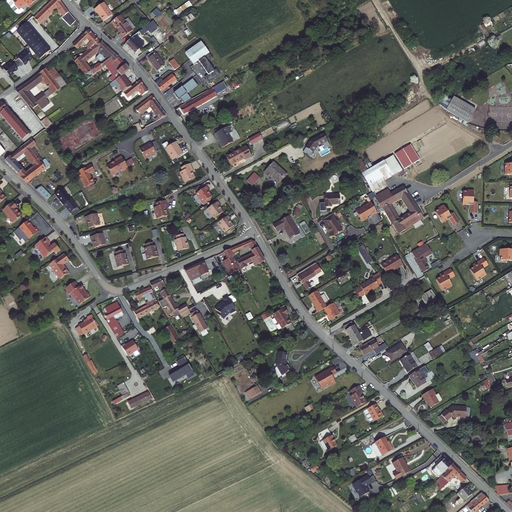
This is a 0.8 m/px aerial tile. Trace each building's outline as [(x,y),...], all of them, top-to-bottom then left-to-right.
[(7,0),(7,2),(12,6),(11,7),(17,14),(20,15),(29,7),(26,4),(23,6),(22,6),(18,10),(14,5),(15,5),(11,0),(7,0)] [(11,0),(15,5),(14,5),(18,10),(22,6),(23,6),(26,4),(29,7),(37,0),(11,0)] [(65,7),(59,0),(54,0),(35,18),(41,25),(43,23),(42,21),(57,7),(64,16),(69,12),(65,7)] [(175,10),(178,15),(192,7),(189,2),(175,10)] [(102,22),(111,15),(103,3),(93,9),(96,13),(97,14),(102,22)] [(133,29),(127,19),(123,22),(127,27),(128,27),(130,31),(133,29)] [(123,22),(123,20),(114,26),(117,31),(119,34),(117,35),(120,40),(131,32),(130,31),(128,27),(127,27),(123,22)] [(36,31),(28,22),(18,31),(41,58),(52,49),(36,31)] [(153,30),(150,25),(139,32),(141,33),(141,34),(143,37),(153,30)] [(88,32),(74,44),(79,48),(85,42),(88,46),(86,47),(88,50),(97,43),(94,38),(91,33),(88,32)] [(141,33),(139,32),(131,38),(125,44),(131,50),(136,54),(144,45),(137,38),(136,38),(141,34),(141,33)] [(209,55),(200,42),(184,53),(192,66),(209,55)] [(110,51),(100,43),(99,45),(97,43),(88,50),(73,62),(82,75),(88,71),(83,64),(96,53),(98,55),(95,59),(99,62),(107,57),(113,62),(119,58),(110,51)] [(153,50),(146,56),(153,65),(157,70),(164,65),(153,50)] [(20,58),(20,59),(26,65),(26,66),(29,63),(34,58),(27,51),(20,58)] [(121,60),(119,58),(113,62),(107,57),(99,62),(88,71),(91,74),(104,65),(107,70),(121,60)] [(207,83),(220,76),(216,70),(212,72),(205,58),(199,62),(206,77),(205,78),(207,83)] [(20,59),(17,62),(21,66),(23,68),(26,65),(20,59)] [(16,60),(12,63),(18,69),(21,66),(17,62),(16,60)] [(125,64),(121,60),(107,70),(111,75),(107,77),(111,83),(120,77),(122,75),(129,70),(125,64)] [(175,64),(172,60),(166,63),(170,68),(171,67),(175,64)] [(12,63),(4,70),(11,77),(17,71),(18,70),(18,69),(12,63)] [(43,69),(32,78),(37,84),(41,81),(48,91),(52,95),(59,90),(52,81),(43,69)] [(130,86),(122,75),(120,77),(111,83),(109,84),(111,87),(113,85),(116,88),(118,87),(121,91),(122,91),(129,86),(130,86)] [(159,80),(153,84),(157,89),(159,93),(175,82),(171,76),(161,83),(159,80)] [(197,76),(193,78),(197,86),(201,84),(197,76)] [(57,77),(52,81),(59,90),(64,86),(57,77)] [(196,86),(191,79),(172,95),(177,102),(179,100),(183,106),(184,105),(191,101),(185,94),(196,86)] [(29,80),(14,91),(17,95),(28,109),(30,108),(31,110),(36,106),(40,111),(48,105),(44,101),(41,96),(40,96),(32,102),(25,93),(33,86),(29,80)] [(147,92),(139,81),(131,87),(123,92),(126,97),(135,91),(135,92),(137,91),(140,96),(147,92)] [(187,104),(180,107),(182,112),(184,114),(217,96),(215,94),(219,92),(217,89),(214,91),(213,90),(205,94),(205,95),(187,105),(187,104)] [(52,95),(48,91),(41,96),(44,101),(52,95)] [(158,120),(165,115),(157,105),(149,95),(134,108),(137,113),(148,105),(157,116),(151,119),(154,123),(158,120)] [(464,124),(473,112),(452,97),(451,100),(450,99),(437,107),(442,111),(455,119),(464,124)] [(102,108),(106,116),(122,108),(119,100),(102,108)] [(28,135),(0,102),(0,116),(21,141),(28,135)] [(44,118),(38,123),(44,130),(46,128),(50,125),(44,118)] [(140,121),(135,124),(138,130),(139,131),(144,129),(140,121)] [(279,131),(288,125),(285,121),(276,127),(279,131)] [(227,127),(214,134),(217,140),(218,140),(219,141),(219,142),(218,143),(221,148),(232,142),(228,135),(231,133),(227,127)] [(0,153),(11,144),(2,133),(0,134),(0,153)] [(251,145),(262,140),(259,134),(248,140),(251,145)] [(323,135),(310,142),(303,153),(310,157),(316,148),(322,144),(325,149),(329,146),(323,135)] [(32,139),(4,161),(8,166),(11,164),(25,154),(34,166),(25,173),(24,172),(22,174),(16,168),(13,170),(20,177),(25,183),(27,182),(45,168),(41,163),(36,158),(38,156),(32,148),(37,144),(32,139)] [(144,146),(137,150),(142,160),(153,153),(148,143),(145,145),(144,146)] [(168,146),(164,149),(168,155),(167,156),(171,161),(181,154),(178,150),(177,150),(175,146),(173,143),(168,146)] [(245,147),(226,157),(228,163),(230,166),(244,159),(244,161),(251,158),(245,147)] [(401,169),(392,154),(382,160),(391,175),(397,172),(398,171),(401,169)] [(125,168),(119,157),(117,159),(112,161),(113,163),(112,163),(112,164),(110,165),(110,164),(104,167),(109,176),(111,176),(119,172),(120,172),(123,171),(123,169),(125,168)] [(358,157),(353,161),(360,173),(366,170),(358,157)] [(366,170),(360,173),(368,185),(370,189),(377,184),(391,175),(382,160),(366,170)] [(189,167),(188,164),(179,168),(180,171),(178,173),(183,183),(193,178),(190,171),(191,171),(189,167)] [(267,169),(262,174),(266,178),(267,176),(269,178),(274,182),(277,185),(284,177),(272,164),(267,169)] [(86,165),(73,173),(82,188),(91,182),(86,174),(90,171),(87,167),(86,165)] [(56,173),(49,178),(54,184),(61,179),(56,173)] [(252,173),(245,181),(250,187),(258,178),(252,173)] [(386,189),(375,196),(381,207),(382,206),(393,224),(394,224),(400,233),(421,216),(415,206),(408,210),(410,212),(397,219),(387,203),(400,196),(405,205),(412,201),(401,184),(388,193),(386,189)] [(49,196),(40,186),(34,190),(44,201),(49,196)] [(205,188),(204,186),(194,194),(201,203),(210,197),(205,191),(207,190),(205,188)] [(60,188),(52,195),(61,205),(69,199),(60,188)] [(467,211),(474,211),(475,200),(471,200),(471,188),(465,188),(465,189),(461,189),(460,202),(468,203),(467,211)] [(330,204),(339,204),(338,195),(323,196),(323,203),(324,207),(325,207),(330,207),(330,204)] [(69,213),(76,207),(69,199),(62,205),(69,213)] [(164,203),(163,201),(153,204),(154,207),(152,208),(155,219),(166,216),(163,209),(165,208),(164,203)] [(412,201),(405,205),(408,210),(415,206),(412,201)] [(15,206),(12,202),(3,209),(13,221),(21,215),(17,211),(16,211),(15,209),(16,207),(15,206)] [(218,205),(215,202),(205,209),(212,219),(221,212),(216,206),(218,205)] [(371,216),(377,212),(372,203),(368,205),(368,204),(363,207),(363,208),(357,212),(362,221),(368,218),(370,217),(371,216)] [(450,225),(457,221),(451,212),(447,214),(441,204),(436,207),(436,208),(432,211),(439,222),(446,218),(450,225)] [(85,221),(87,229),(98,226),(95,215),(82,218),(83,220),(83,222),(85,221)] [(332,216),(330,215),(321,220),(324,224),(322,226),(324,229),(326,228),(327,230),(327,229),(329,232),(328,232),(329,233),(328,237),(331,237),(335,238),(335,234),(341,231),(337,226),(338,224),(336,222),(335,222),(333,219),(332,220),(330,217),(332,216)] [(227,218),(225,216),(215,223),(222,233),(231,226),(226,220),(228,219),(227,218)] [(286,218),(270,227),(274,233),(281,229),(283,233),(284,235),(286,234),(289,240),(297,235),(286,218)] [(31,225),(27,220),(18,227),(23,234),(24,234),(27,238),(29,238),(37,231),(34,227),(32,228),(31,227),(30,226),(31,225)] [(371,229),(374,235),(381,231),(378,225),(371,229)] [(151,231),(153,239),(159,237),(157,230),(151,231)] [(173,240),(176,252),(184,249),(187,249),(185,241),(183,241),(181,234),(174,236),(175,240),(173,240)] [(90,242),(92,249),(103,246),(100,235),(87,238),(88,241),(88,242),(90,242)] [(47,241),(44,237),(34,244),(44,258),(53,251),(47,244),(49,243),(47,241)] [(249,239),(231,248),(232,251),(250,243),(255,241),(254,240),(249,239)] [(142,249),(145,260),(153,258),(156,257),(154,249),(152,250),(150,243),(143,245),(144,248),(142,249)] [(431,253),(425,243),(411,251),(415,258),(414,259),(422,272),(429,268),(426,262),(427,262),(424,257),(431,253)] [(265,259),(258,245),(252,248),(254,251),(238,259),(242,267),(248,264),(247,262),(252,259),(255,265),(265,259)] [(511,245),(511,246),(511,250),(499,250),(499,256),(500,256),(500,261),(511,261),(511,245)] [(358,249),(366,266),(372,263),(364,246),(358,249)] [(232,251),(231,248),(224,251),(227,258),(225,259),(223,260),(230,273),(241,267),(232,251)] [(113,257),(116,268),(124,266),(127,265),(124,257),(123,258),(121,251),(113,253),(114,256),(113,257)] [(66,257),(63,253),(48,263),(59,278),(68,272),(64,267),(63,267),(61,264),(68,260),(66,257)] [(398,256),(382,266),(388,275),(403,266),(398,256)] [(475,267),(469,271),(476,283),(485,277),(481,271),(487,267),(483,260),(477,264),(474,265),(475,267)] [(202,275),(202,274),(201,273),(205,271),(200,261),(198,262),(185,268),(192,280),(194,284),(201,280),(199,276),(202,275)] [(309,268),(295,276),(303,289),(305,292),(311,289),(306,282),(314,277),(309,268)] [(442,278),(435,282),(442,293),(451,288),(448,281),(454,278),(450,271),(444,275),(444,274),(441,276),(442,278)] [(361,286),(362,287),(366,294),(379,286),(379,285),(386,281),(380,272),(373,276),(374,278),(361,286)] [(165,298),(172,294),(163,278),(156,281),(151,283),(153,287),(157,286),(159,290),(160,289),(165,298)] [(81,284),(77,279),(67,286),(71,291),(72,290),(76,296),(77,295),(82,302),(92,294),(89,289),(88,290),(85,285),(83,282),(81,284)] [(146,288),(135,293),(138,298),(149,292),(150,294),(152,299),(143,303),(145,306),(139,309),(135,311),(138,317),(161,306),(151,285),(146,288)] [(362,287),(355,291),(359,298),(366,294),(362,287)] [(437,302),(430,290),(419,296),(427,308),(437,302)] [(317,292),(306,299),(313,309),(316,315),(322,311),(327,308),(325,305),(321,299),(317,292)] [(176,303),(172,294),(165,298),(160,300),(164,307),(167,306),(169,304),(176,316),(182,313),(181,312),(179,308),(180,307),(177,302),(176,303)] [(124,311),(120,303),(117,304),(110,308),(111,311),(105,314),(108,318),(106,318),(115,332),(123,328),(117,318),(115,316),(124,311)] [(181,312),(182,313),(184,317),(191,313),(189,309),(186,303),(183,305),(180,307),(179,308),(181,312)] [(331,306),(327,308),(322,311),(325,316),(327,319),(326,320),(328,323),(338,316),(331,306)] [(286,307),(275,313),(274,314),(275,315),(279,323),(280,322),(283,328),(287,326),(293,323),(288,314),(290,313),(289,311),(287,308),(286,307)] [(202,332),(209,327),(201,312),(200,312),(194,316),(193,316),(197,323),(200,328),(202,332)] [(85,334),(98,326),(92,314),(90,316),(88,317),(89,318),(79,324),(80,326),(76,328),(80,334),(84,332),(85,334)] [(271,317),(266,320),(271,329),(277,326),(271,317)] [(351,322),(342,327),(349,339),(357,334),(351,322)] [(293,323),(287,326),(291,331),(296,328),(293,323)] [(169,326),(166,328),(175,344),(178,342),(177,340),(179,339),(173,329),(174,328),(172,325),(169,326)] [(453,326),(436,337),(441,345),(458,333),(453,326)] [(370,336),(366,328),(357,334),(349,339),(353,346),(370,336)] [(371,341),(365,344),(358,348),(361,354),(367,350),(368,352),(378,347),(376,344),(373,344),(371,341)] [(426,344),(421,347),(426,356),(431,354),(426,344)] [(400,345),(385,354),(390,362),(405,353),(400,345)] [(426,356),(428,359),(430,363),(441,357),(439,352),(438,350),(431,354),(426,356)] [(480,353),(479,353),(477,350),(470,354),(476,364),(479,362),(480,364),(485,362),(480,353)] [(287,352),(278,351),(277,364),(278,365),(283,374),(290,369),(287,364),(286,360),(287,354),(287,352)] [(411,353),(408,355),(415,368),(418,366),(411,353)] [(408,355),(399,361),(406,374),(415,368),(408,355)] [(333,366),(315,377),(322,389),(331,384),(332,385),(336,383),(334,378),(332,379),(331,376),(337,372),(336,370),(333,366)] [(426,378),(421,368),(416,371),(421,381),(426,378)] [(421,381),(416,371),(407,376),(414,389),(423,384),(421,381)] [(497,384),(490,374),(486,375),(490,381),(493,385),(497,384)] [(126,393),(129,391),(123,382),(121,383),(118,385),(123,394),(126,393)] [(362,384),(353,389),(356,393),(352,395),(358,407),(368,401),(363,392),(365,391),(362,384)] [(256,386),(245,392),(249,399),(260,393),(256,386)] [(434,396),(431,390),(420,395),(423,400),(424,399),(428,408),(437,404),(433,396),(434,396)] [(112,401),(114,403),(130,394),(129,391),(126,393),(123,394),(123,395),(112,401)] [(125,402),(129,409),(149,398),(146,392),(125,402)] [(304,409),(307,414),(314,410),(312,405),(304,409)] [(377,405),(368,409),(374,422),(383,417),(377,405)] [(445,410),(439,414),(443,421),(449,416),(451,419),(452,418),(453,418),(454,417),(457,418),(457,419),(462,419),(464,409),(450,407),(445,411),(445,410)] [(511,425),(511,424),(503,426),(505,433),(507,438),(511,436),(511,425)] [(390,441),(387,435),(377,441),(384,454),(395,448),(393,444),(392,445),(390,441)] [(338,446),(333,436),(324,441),(330,451),(338,446)] [(330,451),(324,441),(320,443),(326,453),(330,451)] [(384,454),(377,441),(374,442),(373,444),(379,455),(381,456),(384,454)] [(403,456),(393,461),(398,470),(393,472),(396,477),(410,470),(403,456)] [(453,465),(445,458),(441,462),(444,465),(438,471),(442,475),(444,473),(453,465)] [(466,478),(453,465),(444,473),(445,474),(443,476),(449,482),(455,476),(456,478),(456,477),(461,482),(466,478)] [(465,486),(456,493),(463,500),(471,493),(465,486)] [(508,486),(495,488),(497,496),(510,494),(508,486)] [(471,501),(476,498),(482,493),(480,492),(471,501)] [(466,507),(470,511),(472,511),(489,500),(482,493),(476,498),(471,501),(462,508),(463,509),(466,507)] [(410,511),(419,506),(413,496),(408,499),(410,502),(406,505),(410,511)]
